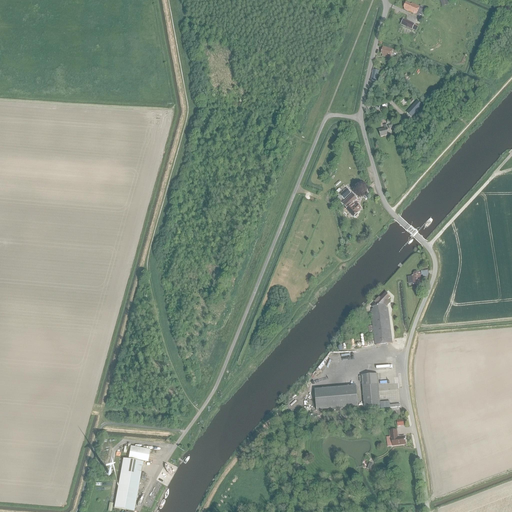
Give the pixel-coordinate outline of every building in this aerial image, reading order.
[(412,3),(411,5),(406,2),(404,8),(405,8),(404,9),(416,15),(420,7),(419,7),(412,3)] [(416,15),(418,16),(419,15),(422,16),(425,8),(420,6),(419,7),(420,7),(416,15)] [(401,25),(412,30),(415,24),(403,19),(401,25)] [(393,49),(384,47),(384,49),(382,49),(381,54),(383,54),(382,56),(390,58),(393,49)] [(415,103),(405,114),(410,118),(420,107),(415,103)] [(388,128),(386,124),(384,125),(385,129),(379,131),(381,137),(389,135),(388,128)] [(340,195),(345,200),(352,193),(347,188),(340,195)] [(358,200),(352,195),(343,204),(348,209),(347,210),(354,217),(362,210),(357,205),(358,203),(356,201),(358,200)] [(420,275),(418,275),(418,273),(415,272),(413,274),(413,276),(412,276),(413,284),(421,283),(420,275)] [(390,297),(385,293),(380,299),(379,298),(374,303),(375,304),(372,308),(374,310),(371,310),(372,313),(371,313),(375,345),(392,343),(388,308),(387,307),(390,303),(387,301),(390,297)] [(380,405),(377,374),(361,376),(364,406),(380,405)] [(315,390),(317,411),(359,407),(357,386),(315,390)] [(405,436),(398,437),(397,430),(389,431),(390,437),(391,436),(393,446),(406,444),(405,436)] [(148,462),(150,450),(131,447),(128,459),(148,462)] [(134,511),(143,462),(123,459),(114,508),(128,511),(127,511),(131,511),(132,511),(134,511)]
